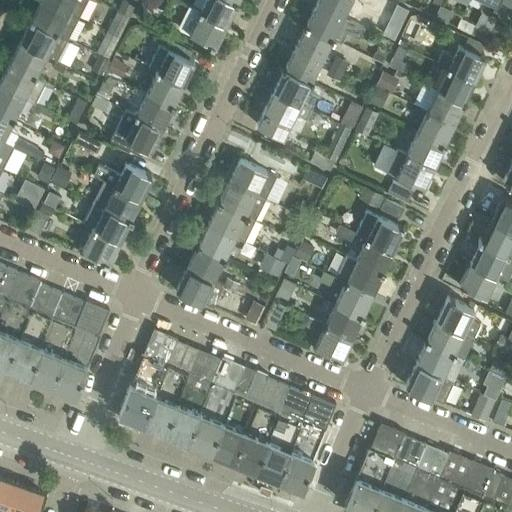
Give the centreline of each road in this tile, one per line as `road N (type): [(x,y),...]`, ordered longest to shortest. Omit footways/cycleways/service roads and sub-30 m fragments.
road 1 (residential): [(366,390),(511,92)]
road 2 (residential): [(279,0),(138,296)]
road 3 (residential): [(366,390),(138,296)]
road 4 (residential): [(138,296),(77,460)]
road 5 (residential): [(511,451),(366,390)]
road 6 (tertiary): [(224,511),(77,460)]
road 7 (residential): [(138,296),(0,239)]
road 8 (residential): [(320,511),(366,390)]
